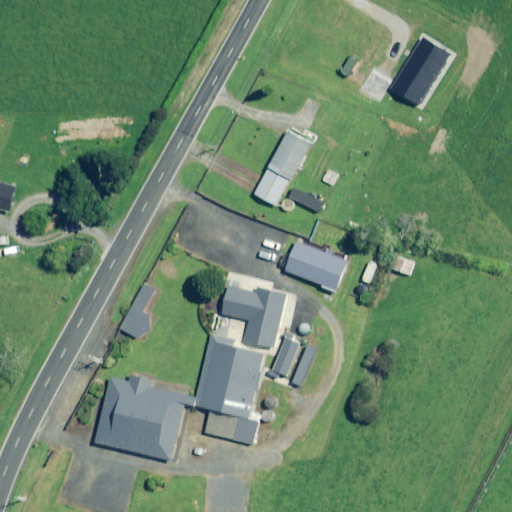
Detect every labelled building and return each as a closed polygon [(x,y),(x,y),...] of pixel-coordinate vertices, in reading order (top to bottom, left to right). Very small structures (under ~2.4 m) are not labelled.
[(293,178),(318,135),(306,129),(302,135),(290,128),(270,165),(267,168),(253,194),(276,208),(291,182),(293,178)] [(341,175),(328,169),(322,181),(336,187),(341,175)] [(311,248),(300,280),(351,297),(361,264),(311,248)] [(120,328),(138,338),(149,332),(156,319),(146,313),(158,291),(145,283),(120,328)] [(292,304),(239,291),(233,318),(256,324),(251,345),(280,353),(292,304)] [(286,375),(299,344),(287,339),(274,370),(286,375)] [(226,343),(206,408),(255,423),(275,358),(226,343)] [(317,348),(307,344),(291,383),(301,387),(303,382),(317,348)] [(194,403),(123,385),(108,445),(179,463),(194,403)] [(272,511),(276,500),(257,494),(253,508),(266,511),(272,511)]
